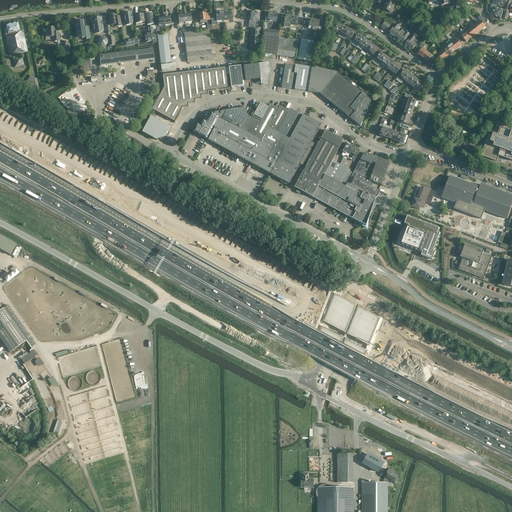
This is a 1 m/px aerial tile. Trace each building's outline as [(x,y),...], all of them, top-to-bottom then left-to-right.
[(395,6),(393,5),(395,1),(392,0),(386,0),(383,8),(391,12),(395,6)] [(123,14),(125,25),(132,24),(133,20),(131,12),(123,14)] [(199,14),(199,21),(200,24),(206,23),(207,30),(212,29),(211,25),(210,13),(210,12),(205,13),(199,14)] [(214,13),(210,13),(211,25),(216,25),(216,21),(223,21),(223,12),(216,12),(216,14),(214,14),(214,13)] [(255,28),(256,23),(254,22),(254,21),(259,21),(259,12),(250,12),(249,21),(251,21),(251,22),(249,22),(249,27),(250,28),(248,48),(259,48),(260,28),(255,28)] [(152,13),(145,14),(147,25),(153,24),(152,13)] [(267,21),(275,23),(277,14),(268,13),(267,21)] [(145,24),(143,14),(134,15),(136,26),(145,24)] [(116,17),(116,15),(109,16),(110,26),(114,25),(114,27),(122,26),(120,16),(116,17)] [(290,25),(289,28),(296,29),(296,26),(297,17),(291,16),(290,25)] [(476,25),(481,31),(485,27),(484,25),(486,23),(481,16),(478,18),(480,21),(476,25)] [(91,21),(92,22),(94,34),(100,33),(100,32),(103,31),(101,17),(95,18),(94,17),(93,17),(91,17),(90,18),(90,19),(90,20),(91,21)] [(90,39),(89,28),(85,29),(84,25),(83,25),(82,20),(79,21),(79,19),(77,20),(76,21),(75,23),(77,38),(82,37),(82,39),(86,38),(86,39),(90,39)] [(301,40),(297,59),(311,62),(315,41),(318,41),(321,27),(318,26),(319,21),(309,19),(308,26),(308,28),(309,29),(310,30),(308,41),(303,40),(301,40)] [(21,31),(20,31),(18,22),(6,25),(6,29),(4,29),(6,35),(5,35),(10,56),(28,52),(23,33),(21,31)] [(267,23),(264,22),(263,37),(264,37),(278,38),(279,31),(266,30),(267,23)] [(385,22),(381,27),(387,31),(393,24),(390,22),(388,24),(385,22)] [(340,34),(343,26),(338,24),(334,31),(340,34)] [(389,33),(392,36),(399,27),(396,24),(389,33)] [(476,35),(481,31),(476,25),(471,29),(476,35)] [(343,26),(340,34),(338,37),(344,39),(345,37),(349,29),(343,26)] [(401,28),(399,27),(392,36),(396,38),(400,32),(399,31),(401,28)] [(48,28),(48,38),(52,37),(53,42),(57,42),(57,44),(63,44),(63,50),(68,50),(68,42),(63,42),(60,42),(59,32),(54,33),(54,28),(48,28)] [(355,32),(349,29),(345,37),(351,39),(355,32)] [(466,32),(471,38),(476,35),(471,29),(466,32)] [(212,60),(208,30),(193,32),(188,33),(187,33),(185,33),(184,33),(187,63),(212,60)] [(464,30),(459,34),(458,32),(456,34),(462,42),(464,40),(466,42),(471,38),(466,32),(464,30)] [(402,33),(400,32),(396,38),(399,41),(406,32),(404,31),(402,33)] [(146,34),(144,34),(145,43),(151,42),(152,42),(153,44),(157,43),(156,32),(153,33),(146,34)] [(409,35),(406,32),(399,41),(402,44),(409,35)] [(351,44),(356,47),(363,38),(358,34),(351,44)] [(452,44),(457,50),(462,46),(460,44),(462,42),(456,34),(453,36),(457,40),(452,44)] [(176,64),(171,64),(167,35),(157,36),(161,71),(176,70),(176,64)] [(104,36),(100,36),(97,40),(97,44),(101,46),(105,46),(108,43),(107,39),(104,36)] [(408,48),(415,38),(412,36),(404,45),(408,48)] [(292,40),(285,39),(278,38),(264,37),(262,53),(295,58),(298,40),(292,39),(292,40)] [(356,47),(361,51),(368,41),(363,38),(356,47)] [(417,40),(415,38),(408,48),(411,51),(416,44),(415,43),(417,40)] [(368,41),(361,51),(366,55),(368,52),(373,45),(368,41)] [(418,54),(423,58),(428,52),(423,48),(425,45),(423,43),(417,50),(420,52),(418,54)] [(452,53),(457,50),(452,44),(447,47),(452,53)] [(378,49),(373,45),(368,52),(373,56),(378,49)] [(442,51),(447,57),(452,53),(447,47),(442,51)] [(154,59),(153,49),(135,51),(99,55),(100,66),(136,61),(154,59)] [(435,55),(435,63),(440,59),(442,61),(447,57),(442,51),(438,55),(437,54),(435,55)] [(380,63),(385,56),(380,52),(376,59),(374,57),(371,62),(378,67),(380,63)] [(430,60),(435,63),(435,55),(433,54),(432,55),(428,52),(423,58),(428,62),(430,60)] [(24,66),(22,56),(13,58),(15,68),(24,66)] [(385,67),(390,60),(385,56),(380,63),(385,67)] [(89,60),(81,61),(82,63),(83,72),(91,71),(89,60)] [(390,70),(395,63),(390,60),(385,67),(390,70)] [(258,64),(260,79),(261,84),(268,85),(270,71),(269,63),(258,64)] [(401,67),(395,63),(390,70),(395,74),(401,67)] [(260,79),(258,64),(243,66),(245,81),(260,79)] [(281,88),(286,88),(291,89),(294,74),(295,67),(285,65),(282,82),(281,88)] [(240,66),(228,67),(231,87),(243,86),(240,66)] [(309,69),(295,67),(294,74),(297,75),(296,78),(294,90),(305,92),(309,69)] [(164,88),(152,109),(175,121),(182,107),(188,106),(187,103),(194,102),(194,99),(201,98),(201,95),(208,94),(207,90),(228,88),(225,68),(162,75),(164,88)] [(371,100),(336,72),(312,68),(308,92),(320,94),(360,126),(371,100)] [(404,80),(409,73),(404,70),(399,77),(398,76),(396,79),(402,83),(404,80)] [(409,73),(404,80),(409,84),(414,77),(409,73)] [(28,75),(23,82),(38,91),(36,80),(28,75)] [(419,81),(414,77),(409,84),(414,88),(419,81)] [(424,85),(419,81),(414,88),(419,91),(424,85)] [(406,103),(414,106),(416,100),(414,100),(415,97),(405,94),(404,96),(408,97),(406,103)] [(261,103),(252,119),(256,121),(260,123),(269,108),(261,103)] [(411,112),(414,106),(406,103),(403,109),(411,112)] [(278,110),(270,105),(269,108),(260,123),(256,121),(249,134),(261,141),(268,128),(278,110)] [(215,113),(214,115),(219,118),(226,122),(240,130),(248,116),(247,116),(251,109),(247,107),(215,113)] [(277,133),(288,112),(279,107),(278,110),(268,128),(261,141),(276,149),(283,136),(277,133)] [(283,136),(286,138),(299,114),(290,109),(288,112),(277,133),(283,136)] [(401,115),(409,118),(411,112),(403,109),(401,115)] [(203,121),(202,123),(200,126),(197,124),(193,132),(206,139),(219,118),(214,115),(211,113),(206,123),(203,121)] [(282,152),(270,174),(289,184),(321,124),(303,114),(282,152)] [(407,124),(409,118),(401,115),(399,121),(407,124)] [(150,116),(142,132),(153,139),(154,139),(156,140),(159,139),(160,140),(160,139),(162,138),(163,139),(163,138),(166,137),(168,135),(168,134),(172,127),(150,116)] [(249,134),(256,121),(252,119),(248,116),(240,130),(249,134)] [(276,149),(261,141),(249,134),(240,130),(226,122),(219,118),(213,127),(215,128),(208,140),(257,167),(270,174),(282,152),(276,149)] [(379,135),(385,137),(388,129),(382,127),(383,125),(380,124),(377,132),(380,133),(379,135)] [(511,131),(496,126),(492,136),(488,135),(481,155),(497,161),(499,156),(511,160),(511,131)] [(391,139),(394,131),(388,129),(385,137),(391,139)] [(324,175),(332,162),(344,140),(325,130),(320,138),(321,139),(319,142),(318,142),(294,187),(312,197),(324,175)] [(400,133),(394,131),(391,139),(397,141),(400,133)] [(400,133),(397,141),(403,144),(406,135),(400,133)] [(451,138),(449,144),(460,148),(462,142),(451,138)] [(347,158),(354,147),(347,143),(342,152),(343,153),(342,155),(347,158)] [(465,144),(463,150),(476,154),(479,149),(465,144)] [(360,151),(354,147),(347,158),(352,161),(354,158),(355,159),(360,151)] [(369,181),(377,158),(366,154),(365,155),(363,154),(353,173),(351,176),(371,187),(373,182),(369,181)] [(389,162),(377,158),(369,181),(373,182),(381,185),(389,162)] [(335,181),(343,166),(335,162),(335,163),(332,162),(324,175),(335,181)] [(345,187),(351,176),(353,173),(350,172),(350,171),(343,166),(335,181),(345,187)] [(371,187),(351,176),(345,187),(335,181),(324,175),(312,197),(315,198),(350,218),(365,227),(375,198),(376,198),(377,197),(377,196),(378,196),(378,195),(378,194),(378,193),(378,192),(378,191),(371,187)] [(450,176),(442,198),(457,204),(454,209),(481,219),(485,210),(487,211),(486,211),(507,219),(511,206),(511,196),(481,185),(479,189),(477,188),(477,186),(450,176)] [(414,198),(411,206),(420,210),(421,207),(424,208),(425,203),(430,205),(435,192),(422,187),(417,199),(414,198)] [(407,226),(401,244),(415,250),(418,251),(421,252),(421,251),(423,252),(421,256),(433,260),(436,252),(433,251),(438,238),(438,239),(440,233),(438,232),(439,228),(434,226),(414,219),(414,218),(407,216),(405,224),(409,225),(409,226),(407,226)] [(463,258),(458,269),(484,279),(492,257),(483,254),(484,251),(465,244),(460,257),(463,258)] [(511,260),(508,260),(503,285),(511,287),(511,260)] [(30,340),(9,309),(6,311),(5,309),(0,311),(0,337),(11,353),(27,342),(28,342),(30,340)] [(25,363),(38,354),(34,349),(21,358),(25,363)] [(35,361),(39,367),(44,363),(40,357),(35,361)] [(21,372),(18,375),(22,379),(23,379),(28,384),(30,382),(21,372)] [(53,431),(58,433),(62,421),(57,419),(53,431)] [(337,454),(336,482),(352,483),(352,454),(337,454)] [(367,454),(362,463),(378,472),(383,463),(367,454)] [(392,471),(388,469),(384,478),(385,478),(383,481),(383,483),(361,483),(361,511),(387,511),(388,483),(387,483),(388,480),(396,484),(398,479),(396,478),(397,476),(391,473),(392,471)] [(301,479),(300,488),(304,488),(304,487),(308,487),(308,488),(313,488),(313,479),(308,479),(308,473),(301,473),(301,479)] [(315,492),(315,493),(315,494),(316,495),(316,496),(316,497),(317,497),(318,498),(318,504),(317,511),(353,511),(353,503),(353,488),(338,488),(329,488),(328,487),(327,486),(326,486),(325,485),(324,485),(323,485),(322,485),(321,485),(320,486),(319,486),(319,487),(318,487),(317,488),(316,489),(316,490),(316,491),(315,492)]
